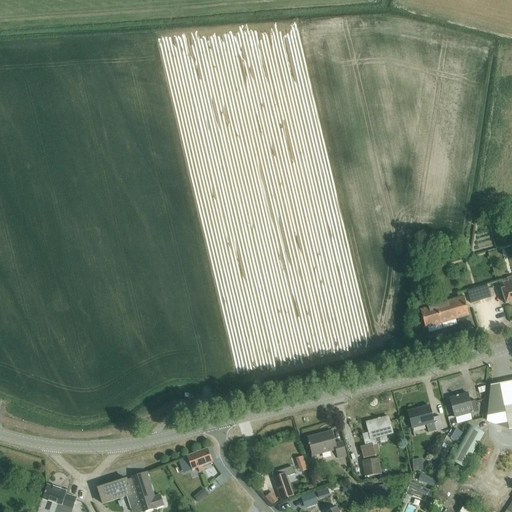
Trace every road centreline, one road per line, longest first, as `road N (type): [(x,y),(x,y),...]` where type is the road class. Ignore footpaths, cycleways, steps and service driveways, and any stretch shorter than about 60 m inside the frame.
road 1 (tertiary): [(511,344),(217,424)]
road 2 (tertiary): [(217,424),(85,448),(0,434)]
